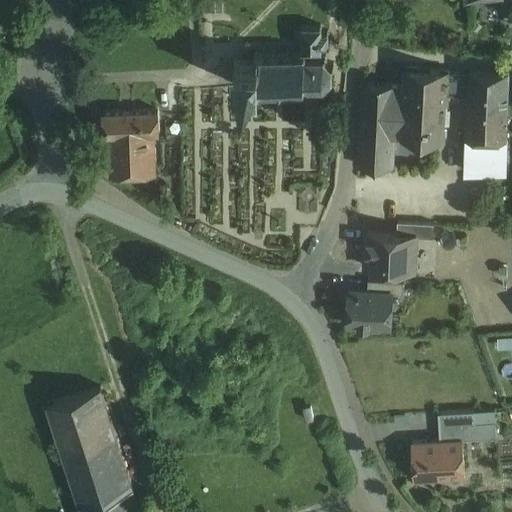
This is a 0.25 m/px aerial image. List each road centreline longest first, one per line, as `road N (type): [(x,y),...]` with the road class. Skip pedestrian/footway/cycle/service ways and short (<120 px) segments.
road 1 (residential): [(294,302),(346,193),(363,0)]
road 2 (residential): [(294,302),(60,193)]
road 3 (residential): [(389,511),(372,494),(321,337),(294,302)]
road 4 (residential): [(60,193),(46,83),(58,1)]
